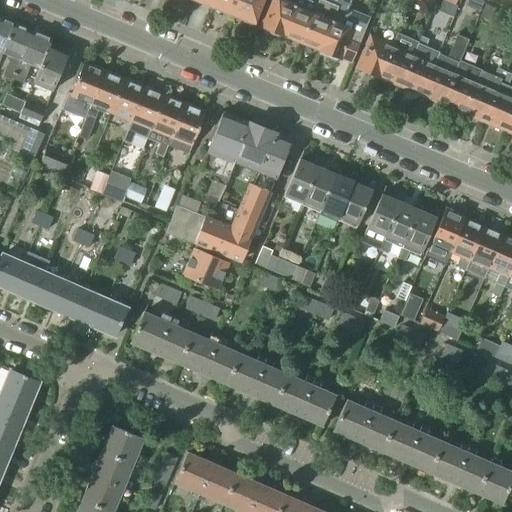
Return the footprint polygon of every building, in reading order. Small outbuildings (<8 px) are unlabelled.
[(217,0),(215,7),(235,15),(240,0),(217,0)] [(240,0),(235,15),(256,24),(265,0),(240,0)] [(274,0),(263,29),(283,37),(284,35),(298,0),(274,0)] [(298,0),(284,35),(302,42),(318,4),(307,0),(298,0)] [(319,0),(318,4),(302,42),(321,50),(342,0),(330,0),(329,3),(321,0),(319,0)] [(342,0),(321,50),(320,53),(340,62),(342,58),(353,63),(361,42),(364,35),(371,18),(349,9),(352,0),(342,0)] [(511,0),(482,0),(511,12),(511,0)] [(0,18),(0,60),(3,55),(16,25),(0,18)] [(16,25),(3,55),(11,58),(3,76),(14,80),(33,33),(16,25)] [(33,33),(14,80),(22,84),(30,66),(39,70),(51,40),(33,33)] [(394,45),(380,77),(402,87),(420,43),(419,42),(397,33),(392,44),(394,45)] [(436,62),(422,95),(443,104),(461,62),(464,55),(470,39),(458,34),(448,58),(439,54),(435,62),(436,62)] [(371,37),(357,70),(379,79),(380,77),(394,45),(392,44),(372,35),(371,37)] [(420,43),(402,87),(422,95),(436,62),(435,62),(439,54),(439,53),(425,47),(428,40),(421,36),(419,42),(420,43)] [(39,70),(33,84),(53,93),(67,58),(48,50),(52,40),(51,40),(39,70)] [(461,62),(443,104),(464,113),(477,80),(481,71),(461,62)] [(82,65),(70,96),(82,101),(78,113),(86,116),(103,74),(82,65)] [(477,80),(464,113),(484,122),(506,71),(498,67),(490,86),(477,80)] [(511,73),(506,71),(484,122),(505,131),(511,113),(511,94),(505,92),(511,73)] [(76,142),(74,145),(81,148),(84,139),(87,140),(98,112),(104,114),(105,110),(110,112),(123,82),(103,74),(86,116),(75,142),(76,142)] [(123,82),(110,112),(131,120),(143,90),(123,82)] [(131,120),(122,141),(130,144),(134,134),(147,140),(164,98),(143,90),(131,120)] [(1,106),(20,114),(18,119),(25,103),(6,94),(1,106)] [(164,98),(147,140),(159,144),(155,155),(163,158),(168,146),(171,137),(183,106),(164,98)] [(25,103),(18,119),(37,127),(44,111),(25,103)] [(171,137),(168,146),(188,154),(204,114),(183,106),(171,137)] [(208,153),(202,169),(215,174),(207,194),(202,204),(215,210),(218,202),(219,200),(226,179),(233,164),(242,141),(238,139),(245,123),(223,114),(207,152),(208,153)] [(14,151),(23,155),(25,152),(35,156),(44,135),(0,116),(0,135),(18,144),(14,151)] [(242,141),(233,164),(249,170),(260,174),(276,134),(245,123),(238,139),(242,141)] [(276,134),(260,174),(266,177),(264,181),(273,184),(290,140),(276,134)] [(44,150),(39,163),(63,172),(74,145),(76,142),(75,142),(72,141),(71,143),(67,142),(61,157),(44,150)] [(283,194),(282,198),(301,206),(317,168),(320,159),(316,158),(309,165),(299,161),(298,160),(283,194)] [(317,168),(301,206),(318,213),(334,176),(338,167),(335,166),(328,173),(317,168)] [(319,214),(317,219),(335,226),(337,221),(353,183),(357,175),(353,174),(346,181),(334,176),(318,213),(319,214)] [(146,189),(129,182),(123,197),(140,204),(146,189)] [(353,183),(337,221),(356,229),(357,226),(376,183),(372,182),(365,189),(353,183)] [(196,245),(229,259),(238,262),(249,236),(252,237),(270,193),(248,184),(230,228),(204,218),(201,223),(193,244),(196,245)] [(164,186),(155,208),(166,212),(166,211),(175,190),(173,190),(164,186)] [(381,195),(361,243),(380,251),(383,242),(384,242),(400,203),(403,195),(400,194),(392,201),(381,195)] [(383,242),(380,251),(387,254),(391,244),(401,249),(402,249),(418,211),(421,203),(417,201),(411,208),(400,203),(384,242),(383,242)] [(169,234),(181,239),(193,244),(201,223),(204,218),(204,217),(175,206),(165,233),(168,235),(169,234)] [(401,249),(397,259),(405,262),(409,252),(420,257),(421,253),(439,211),(436,209),(429,216),(418,211),(402,249),(401,249)] [(38,227),(44,214),(36,211),(31,224),(38,227)] [(445,212),(423,261),(444,270),(451,254),(465,221),(462,220),(463,217),(457,214),(455,217),(445,212)] [(44,214),(38,227),(48,231),(53,218),(44,214)] [(465,221),(451,254),(461,258),(458,267),(466,270),(484,229),(465,221)] [(72,241),(81,244),(86,233),(77,229),(72,241)] [(466,270),(465,271),(483,279),(487,270),(489,270),(503,237),(484,229),(466,270)] [(94,236),(86,233),(81,244),(89,248),(94,236)] [(169,234),(168,235),(165,244),(177,249),(181,239),(169,234)] [(511,240),(503,237),(489,270),(499,275),(496,283),(504,286),(511,267),(511,240)] [(196,245),(194,250),(183,275),(216,289),(229,259),(196,245)] [(121,263),(127,250),(117,246),(112,260),(121,263)] [(1,256),(0,258),(0,286),(10,291),(27,253),(17,248),(12,260),(1,256)] [(255,265),(265,269),(273,273),(278,260),(270,256),(272,252),(263,248),(255,265)] [(127,250),(121,263),(130,267),(135,253),(127,250)] [(27,253),(10,291),(31,300),(43,274),(44,274),(49,262),(27,253)] [(278,260),(273,273),(290,280),(296,267),(278,260)] [(296,267),(290,280),(309,288),(314,275),(296,267)] [(43,274),(31,300),(52,309),(63,283),(44,274),(43,274)] [(327,296),(333,283),(324,279),(319,293),(327,296)] [(158,294),(180,302),(184,290),(162,282),(158,294)] [(63,283),(52,309),(72,318),(84,292),(63,283)] [(504,286),(496,283),(492,292),(500,296),(504,286)] [(345,285),(337,303),(353,310),(361,291),(345,285)] [(105,301),(93,327),(114,336),(125,309),(116,305),(121,294),(110,289),(106,301),(105,301)] [(84,292),(72,318),(93,327),(105,301),(84,292)] [(408,294),(399,316),(413,322),(422,300),(408,294)] [(220,319),(225,305),(193,295),(188,309),(220,319)] [(303,306),(330,318),(335,308),(308,295),(303,306)] [(370,299),(364,312),(373,315),(378,302),(370,299)] [(425,308),(418,325),(437,333),(442,323),(445,316),(425,308)] [(399,317),(384,310),(378,322),(394,329),(399,317)] [(334,425),(348,392),(148,311),(135,344),(334,425)] [(442,323),(437,333),(457,342),(461,331),(442,323)] [(511,346),(506,344),(499,360),(511,365),(511,346)] [(487,372),(511,383),(511,381),(511,370),(492,361),(487,372)] [(38,382),(9,371),(0,393),(28,405),(38,382)] [(0,419),(19,427),(28,405),(0,393),(0,419)] [(334,431),(511,502),(511,463),(353,400),(347,414),(341,411),(334,431)] [(19,427),(0,419),(0,445),(10,450),(19,427)] [(86,511),(124,511),(154,437),(121,424),(86,511)] [(10,450),(0,445),(0,472),(1,473),(10,450)] [(171,484),(182,456),(170,452),(159,480),(171,484)] [(341,511),(196,453),(182,486),(245,511),(341,511)]
